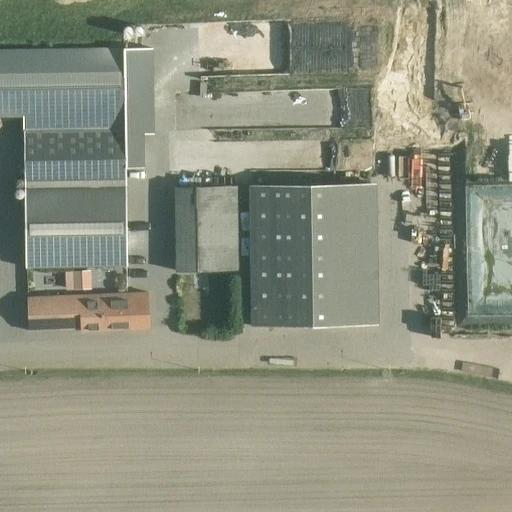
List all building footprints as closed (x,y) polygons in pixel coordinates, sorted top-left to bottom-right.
[(430,28),(441,28),(441,8),(431,7),(430,28)] [(0,117),(23,117),(23,118),(25,193),(124,191),(124,151),(123,128),(126,128),(125,47),(0,49),(0,117)] [(390,185),(406,186),(407,157),(392,156),(390,185)] [(376,184),(250,186),(252,327),(378,325),(376,184)] [(236,186),(176,187),(177,271),(237,271),(236,186)] [(25,193),(27,269),(72,268),(126,266),(124,191),(25,193)] [(66,290),(92,289),(92,271),(65,272),(66,290)] [(27,297),(29,332),(149,327),(148,307),(148,293),(27,297)] [(441,441),(442,484),(500,482),(499,436),(462,437),(462,441),(441,441)]
